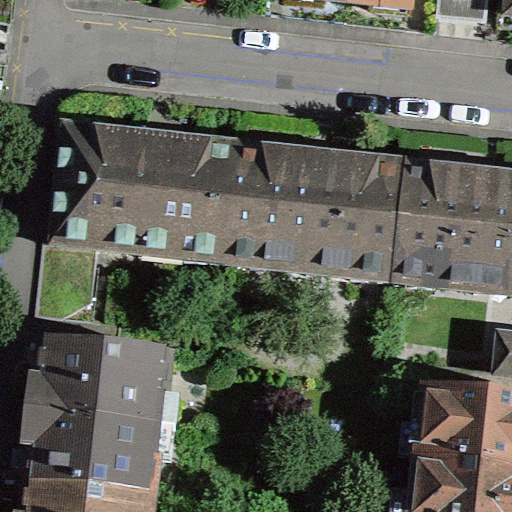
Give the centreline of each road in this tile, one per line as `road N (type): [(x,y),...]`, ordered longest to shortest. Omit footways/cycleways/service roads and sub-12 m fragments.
road 1 (residential): [(511,96),(41,34)]
road 2 (residential): [(0,366),(41,34)]
